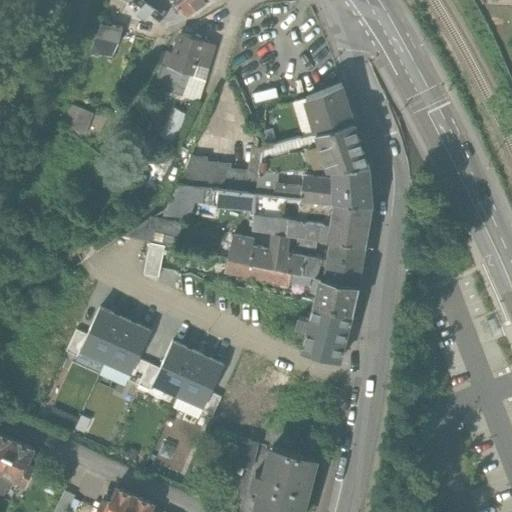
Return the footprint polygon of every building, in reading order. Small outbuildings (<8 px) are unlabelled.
[(130,0),(143,9),(139,13),(145,18),(149,13),(162,24),(171,22),(186,16),(172,0),(130,0)] [(207,0),(172,0),(186,16),(207,0)] [(122,29),(101,25),(89,57),(96,60),(98,56),(110,60),(119,44),(122,29)] [(215,47),(180,34),(169,71),(192,79),(196,67),(207,70),(215,47)] [(184,100),(199,103),(203,86),(207,70),(196,67),(192,79),(184,100)] [(192,79),(169,71),(160,68),(153,89),(184,100),(192,79)] [(351,124),(341,85),(306,97),(316,133),(351,124)] [(64,125),(88,134),(95,113),(71,104),(64,125)] [(351,124),(316,133),(328,169),(333,169),(368,167),(354,123),(351,124)] [(206,159),(192,158),(177,186),(205,188),(218,190),(254,194),(257,174),(263,144),(250,143),(246,173),(229,171),(229,164),(206,164),(206,159)] [(368,167),(333,169),(335,178),(303,176),(302,188),(300,199),(334,203),(334,202),(372,206),(368,167)] [(277,173),(257,174),(254,194),(274,196),(275,185),(277,173)] [(300,199),(302,188),(275,185),(274,196),(285,197),(300,199)] [(205,188),(177,186),(164,208),(163,216),(188,219),(194,203),(202,203),(205,188)] [(217,203),(253,206),(254,194),(218,190),(217,203)] [(274,196),(254,194),(253,206),(251,231),(273,233),(286,235),(289,219),(283,219),(285,197),(274,196)] [(372,206),(334,202),(334,203),(300,199),(300,211),(327,214),(328,213),(332,214),(330,224),(289,219),(286,235),(288,235),(331,242),(364,246),(372,206)] [(151,217),(121,237),(176,249),(182,224),(151,217)] [(364,246),(331,242),(327,262),(284,254),(288,235),(286,235),(273,233),(270,251),(251,247),(253,239),(233,235),(227,261),(290,272),(315,277),(358,286),(364,246)] [(290,272),(227,261),(224,273),(247,277),(246,279),(287,286),(290,272)] [(358,286),(315,277),(311,289),(317,290),(313,303),(352,313),(358,286)] [(352,313),(313,303),(309,321),(298,318),(295,330),(306,333),(301,351),(339,361),(352,313)] [(120,324),(96,314),(86,337),(78,355),(102,366),(120,324)] [(144,335),(120,324),(102,366),(126,376),(134,358),(144,335)] [(78,355),(86,337),(74,331),(64,354),(76,359),(78,355)] [(192,355),(168,345),(158,369),(150,386),(174,396),(192,355)] [(216,366),(192,355),(174,396),(198,407),(206,389),(216,366)] [(135,387),(146,364),(134,358),(126,376),(123,381),(135,387)] [(150,386),(158,369),(146,364),(135,387),(148,392),(150,386)] [(208,417),(218,395),(206,389),(198,407),(196,412),(208,417)] [(16,441),(0,433),(0,470),(1,472),(16,441)] [(33,449),(16,441),(1,472),(17,479),(25,482),(33,466),(26,463),(33,449)] [(232,469),(244,472),(251,445),(240,442),(232,469)] [(299,511),(313,459),(271,448),(264,474),(255,472),(250,488),(260,490),(254,511),(299,511)] [(57,470),(49,488),(69,497),(77,479),(57,470)] [(0,490),(10,495),(17,479),(1,472),(0,474),(0,490)] [(126,511),(135,495),(116,486),(109,500),(103,497),(96,511),(126,511)] [(150,511),(154,503),(135,495),(126,511),(150,511)]
